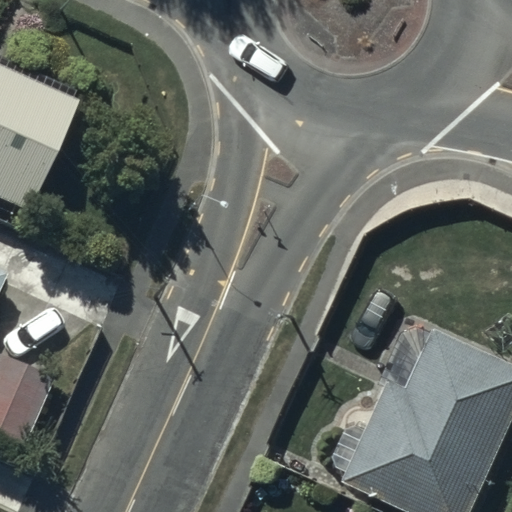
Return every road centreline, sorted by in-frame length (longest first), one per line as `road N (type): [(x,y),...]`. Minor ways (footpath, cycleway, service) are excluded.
road 1 (tertiary): [(202,353),(210,263),(236,177),(249,62)]
road 2 (tertiary): [(353,117),(261,282),(202,353)]
road 3 (tertiary): [(130,511),(202,353)]
road 4 (secondary): [(473,0),(456,59),(429,89),(394,109)]
road 5 (secondary): [(353,117),(312,111),(276,92),(249,62)]
road 6 (secondary): [(511,130),(394,109)]
